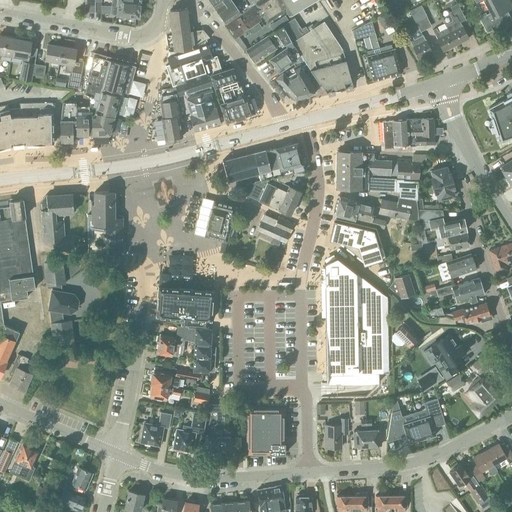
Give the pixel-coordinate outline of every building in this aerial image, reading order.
[(94,12),(95,12),(95,2),(94,0),(85,0),(84,12),(88,12),(94,12)] [(129,9),(140,10),(140,0),(111,0),(111,3),(129,5),(129,9)] [(209,0),(218,11),(225,22),(242,10),(244,12),(245,11),(248,9),(243,0),(209,0)] [(248,9),(245,11),(255,24),(258,21),(260,20),(259,18),(263,15),(267,22),(286,9),(290,15),(315,0),(259,0),(255,3),(256,4),(248,9)] [(480,0),(482,0),(489,13),(490,12),(492,16),(503,10),(503,11),(506,10),(511,6),(508,0),(474,0),(476,2),(480,0)] [(129,5),(111,3),(111,6),(110,14),(117,15),(117,16),(139,18),(140,10),(129,9),(129,5)] [(447,27),(456,45),(468,38),(462,26),(460,22),(466,19),(459,7),(457,3),(450,7),(452,10),(450,11),(455,23),(447,27)] [(422,5),(415,8),(421,20),(428,17),(422,5)] [(167,34),(166,34),(168,51),(169,50),(174,50),(191,48),(205,40),(209,37),(207,34),(203,30),(202,30),(202,29),(195,30),(192,31),(189,31),(186,8),(169,10),(172,33),(167,34)] [(415,8),(410,11),(416,23),(421,20),(415,8)] [(511,19),(506,10),(503,11),(503,10),(492,16),(490,12),(489,13),(487,14),(485,12),(479,16),(487,32),(494,28),(496,31),(499,31),(503,29),(502,28),(504,26),(505,26),(504,23),(511,19)] [(244,12),(227,24),(236,37),(255,24),(245,11),(244,12)] [(392,25),(385,13),(378,18),(385,29),(392,25)] [(268,35),(246,50),(254,62),(276,48),(271,41),(273,39),(275,43),(278,41),(282,46),(285,44),(291,40),(292,41),(308,31),(305,26),(301,29),(294,18),(282,25),(269,34),(267,35),(268,35)] [(369,35),(377,33),(373,20),(370,21),(361,26),(364,37),(369,35)] [(308,31),(292,41),(300,55),(301,55),(306,63),(306,64),(319,83),(320,82),(326,92),(334,90),(335,91),(345,88),(344,87),(353,85),(342,49),(324,21),(308,31)] [(443,51),(456,45),(447,27),(438,31),(436,28),(433,29),(437,39),(443,51)] [(0,53),(11,56),(14,38),(0,35),(0,53)] [(14,38),(11,56),(28,59),(31,41),(30,40),(31,38),(15,35),(15,38),(14,38)] [(412,35),(409,37),(417,55),(416,55),(418,61),(426,57),(425,56),(432,52),(423,35),(414,39),(412,35)] [(170,64),(166,65),(172,86),(175,85),(210,74),(222,71),(217,55),(211,57),(207,45),(205,40),(191,48),(174,50),(169,50),(170,57),(168,58),(170,64)] [(282,50),(270,58),(278,71),(293,61),(293,60),(300,55),(292,41),(291,40),(285,44),(286,45),(281,49),(282,50)] [(58,62),(61,46),(48,44),(45,59),(58,62)] [(392,44),(379,48),(387,76),(401,72),(401,70),(403,69),(401,62),(398,63),(395,49),(394,49),(392,44)] [(61,46),(58,62),(60,62),(60,64),(65,65),(64,71),(70,73),(68,86),(76,88),(79,87),(81,72),(72,70),(73,65),(76,49),(61,46)] [(387,76),(379,48),(368,51),(369,56),(367,57),(371,70),(368,71),(370,78),(373,78),(373,80),(387,76)] [(133,75),(143,77),(147,60),(149,52),(140,50),(133,75)] [(92,60),(86,83),(87,83),(120,91),(121,91),(121,89),(127,66),(128,65),(127,64),(127,61),(115,58),(94,52),(92,60)] [(300,55),(293,60),(293,61),(295,66),(293,67),(300,79),(299,79),(308,95),(309,95),(311,96),(315,93),(315,91),(315,89),(301,66),(306,64),(306,63),(301,55),(300,55)] [(34,75),(36,64),(36,63),(23,61),(20,79),(33,81),(34,75)] [(47,66),(36,64),(34,75),(44,77),(47,66)] [(282,72),(276,77),(277,79),(280,82),(283,86),(282,88),(285,91),(287,91),(288,91),(287,93),(292,99),(296,100),(305,97),(309,95),(308,95),(299,79),(300,79),(293,67),(292,66),(285,70),(283,72),(282,72)] [(233,67),(210,74),(214,87),(237,80),(233,67)] [(213,85),(210,74),(175,85),(179,96),(213,85)] [(119,95),(120,91),(87,83),(86,88),(92,89),(91,90),(99,95),(96,108),(114,112),(115,113),(120,95),(119,95)] [(223,103),(220,104),(221,107),(224,118),(225,118),(226,121),(229,120),(229,121),(235,119),(237,118),(237,117),(238,117),(241,116),(242,115),(243,117),(245,116),(251,114),(251,113),(254,112),(253,109),(249,98),(246,99),(245,95),(242,96),(238,86),(222,91),(223,91),(226,101),(223,102),(223,103)] [(113,116),(114,112),(96,108),(99,95),(91,90),(92,89),(86,88),(84,93),(91,97),(89,105),(89,107),(95,111),(94,117),(91,117),(92,133),(92,134),(109,134),(114,117),(113,116)] [(210,92),(187,99),(191,115),(189,115),(194,130),(220,123),(216,107),(214,108),(210,92)] [(161,95),(160,103),(160,104),(163,118),(162,119),(165,139),(182,136),(178,116),(180,116),(178,101),(176,93),(161,95)] [(511,95),(488,108),(499,141),(511,137),(511,95)] [(89,107),(89,105),(77,106),(76,101),(63,102),(60,119),(61,142),(72,142),(72,134),(76,134),(76,135),(88,134),(88,133),(92,133),(91,117),(94,117),(95,111),(89,107)] [(0,147),(11,145),(12,145),(12,144),(23,143),(24,143),(25,143),(52,142),(53,142),(52,102),(19,103),(19,116),(10,117),(8,104),(0,105),(0,147)] [(392,120),(382,121),(384,147),(409,146),(409,145),(416,145),(426,145),(435,145),(435,136),(426,136),(425,135),(410,135),(409,118),(408,118),(408,119),(392,120)] [(410,135),(425,135),(433,134),(433,118),(409,118),(410,135)] [(253,152),(222,160),(223,164),(228,181),(259,173),(261,180),(267,179),(270,178),(277,176),(282,175),(282,176),(292,173),(305,170),(297,141),(282,145),(282,146),(276,147),(275,147),(274,147),(274,148),(265,150),(265,149),(253,152)] [(375,152),(337,151),(336,187),(360,187),(361,190),(399,191),(399,197),(416,199),(417,199),(418,180),(403,180),(403,179),(396,178),(390,178),(391,161),(375,160),(375,152)] [(511,159),(501,167),(506,176),(511,172),(511,159)] [(418,179),(420,162),(397,161),(396,178),(418,179)] [(433,176),(431,177),(435,193),(437,192),(438,199),(454,195),(452,188),(454,188),(450,172),(448,172),(446,166),(431,170),(433,176)] [(277,176),(274,183),(278,185),(274,193),(295,203),(300,191),(289,186),(283,183),(285,182),(289,180),(292,173),(282,176),(282,175),(277,176)] [(246,184),(242,192),(254,198),(258,200),(269,204),(274,193),(278,185),(274,183),(277,176),(267,179),(261,180),(256,181),(256,183),(246,184)] [(105,264),(123,264),(123,242),(123,237),(123,217),(112,217),(112,192),(94,192),(94,204),(91,204),(91,228),(92,228),(92,236),(88,237),(88,254),(105,254),(105,264)] [(274,193),(269,204),(290,214),(290,213),(295,203),(274,193)] [(46,196),(46,194),(40,202),(40,203),(41,203),(42,210),(41,210),(44,241),(64,240),(62,219),(68,212),(74,211),(74,212),(76,210),(75,205),(73,203),(72,194),(46,196)] [(339,196),(334,216),(354,221),(354,220),(383,228),(385,221),(372,218),(372,215),(370,214),(372,204),(359,200),(359,201),(339,196)] [(381,199),(378,213),(408,219),(419,221),(416,199),(399,197),(398,196),(397,202),(381,199)] [(0,322),(4,324),(0,300),(28,296),(26,288),(35,287),(25,216),(23,199),(9,201),(10,205),(0,206),(0,322)] [(206,228),(206,229),(204,236),(227,242),(236,206),(213,200),(211,208),(209,214),(207,223),(206,228)] [(436,254),(435,246),(434,238),(447,234),(466,230),(463,218),(445,222),(442,210),(418,208),(421,241),(421,245),(423,257),(436,254)] [(277,220),(264,214),(257,230),(272,237),(270,242),(278,246),(281,240),(285,242),(294,223),(279,216),(277,220)] [(367,264),(385,258),(376,227),(335,217),(331,235),(367,264)] [(434,238),(435,246),(443,245),(443,248),(449,246),(450,249),(469,246),(466,232),(448,236),(447,234),(434,238)] [(492,259),(511,253),(511,242),(488,250),(492,259)] [(496,272),(506,269),(506,268),(505,266),(511,263),(511,253),(492,259),(495,271),(496,272)] [(272,254),(268,266),(277,269),(281,256),(272,254)] [(437,256),(438,264),(452,260),(451,254),(437,256)] [(438,264),(437,264),(442,279),(475,268),(470,254),(452,260),(438,264)] [(324,263),(326,383),(321,383),(321,384),(379,383),(378,373),(388,372),(387,297),(337,257),(324,263)] [(44,263),(48,288),(52,288),(52,290),(49,308),(51,323),(54,345),(74,342),(71,320),(62,321),(61,311),(70,312),(77,308),(78,300),(74,294),(61,291),(60,284),(65,283),(62,261),(44,263)] [(396,279),(389,287),(401,297),(402,299),(416,295),(409,274),(396,278),(396,279)] [(436,289),(435,289),(437,295),(437,297),(451,293),(454,292),(455,298),(456,302),(468,299),(469,302),(477,299),(476,296),(483,294),(481,286),(481,285),(481,283),(480,279),(479,278),(478,277),(452,285),(452,286),(451,284),(436,289)] [(156,314),(156,316),(157,316),(182,318),(181,324),(181,325),(202,327),(207,327),(207,326),(207,325),(206,325),(206,326),(204,326),(205,321),(208,321),(208,320),(209,320),(211,320),(211,319),(212,308),(212,297),(213,291),(202,290),(202,288),(202,283),(170,280),(169,286),(169,287),(159,286),(158,286),(158,288),(156,314)] [(434,283),(422,286),(424,293),(427,292),(430,291),(430,290),(435,289),(436,289),(434,283)] [(407,312),(392,295),(392,313),(407,312)] [(489,314),(485,302),(462,309),(462,308),(451,311),(443,312),(441,305),(424,310),(426,317),(444,316),(453,319),(454,320),(464,317),(465,321),(473,319),(473,320),(480,318),(480,317),(489,314)] [(412,329),(405,322),(394,333),(408,347),(417,338),(410,331),(412,329)] [(184,339),(185,326),(178,325),(176,337),(174,337),(160,334),(160,335),(157,335),(156,341),(159,342),(157,349),(166,351),(166,355),(171,355),(171,354),(177,355),(177,353),(181,354),(184,339)] [(193,358),(193,371),(209,372),(210,359),(209,359),(209,356),(210,356),(210,346),(209,346),(209,344),(210,344),(211,328),(196,328),(194,343),(194,345),(193,356),(194,356),(194,358),(193,358)] [(432,346),(424,351),(432,364),(435,362),(446,379),(457,372),(455,370),(464,365),(459,358),(463,355),(462,354),(465,352),(460,344),(457,346),(449,333),(431,345),(432,346)] [(0,338),(0,370),(11,343),(0,338)] [(478,372),(477,372),(472,375),(474,379),(495,365),(488,354),(472,364),(478,372)] [(20,395),(29,377),(14,369),(5,388),(20,395)] [(153,373),(152,382),(168,385),(178,387),(178,386),(179,378),(180,377),(186,378),(189,378),(199,380),(201,373),(191,371),(177,369),(175,374),(170,373),(165,372),(163,371),(162,373),(154,371),(153,373)] [(435,369),(417,380),(424,390),(441,378),(435,369)] [(453,393),(465,385),(460,375),(446,383),(453,393)] [(478,382),(465,394),(473,403),(470,406),(471,408),(478,416),(500,396),(483,378),(482,378),(481,377),(477,380),(478,382)] [(153,384),(151,396),(157,397),(157,398),(165,400),(166,396),(166,397),(167,393),(172,394),(172,395),(180,396),(182,397),(183,390),(181,390),(173,388),(173,389),(168,388),(168,385),(152,382),(151,383),(153,384)] [(201,393),(194,391),(193,400),(207,403),(209,394),(201,393)] [(414,412),(422,439),(434,435),(435,435),(435,433),(434,433),(432,425),(435,424),(435,426),(445,423),(437,398),(424,402),(428,415),(416,419),(414,412)] [(353,413),(361,413),(361,400),(353,400),(353,413)] [(247,408),(247,454),(285,454),(285,442),(284,442),(284,408),(247,408)] [(391,412),(387,439),(387,441),(388,440),(387,439),(393,437),(394,439),(403,436),(402,434),(405,433),(408,442),(408,443),(409,443),(409,442),(422,439),(414,412),(402,416),(400,410),(391,412)] [(142,433),(140,438),(141,439),(141,441),(144,442),(145,443),(150,444),(151,443),(160,445),(163,427),(169,428),(172,414),(161,412),(158,425),(144,423),(143,432),(142,433)] [(194,412),(192,424),(204,426),(206,414),(194,412)] [(209,438),(209,447),(211,447),(211,454),(223,454),(223,435),(223,424),(224,424),(224,412),(217,412),(217,424),(214,424),(214,432),(216,432),(216,437),(209,438)] [(340,424),(325,424),(325,447),(341,447),(341,434),(348,434),(348,417),(340,417),(340,424)] [(223,435),(223,454),(237,454),(237,447),(239,447),(239,437),(230,437),(230,435),(230,432),(231,432),(231,424),(224,424),(223,424),(223,435)] [(182,430),(177,429),(173,447),(175,448),(176,449),(182,450),(183,449),(192,451),(195,432),(196,427),(189,426),(183,425),(182,430)] [(366,430),(367,446),(372,445),(374,447),(378,447),(379,446),(379,444),(380,444),(379,438),(380,438),(379,429),(378,429),(366,430)] [(363,446),(367,446),(366,430),(355,431),(353,431),(354,440),(355,440),(355,446),(356,446),(357,447),(358,448),(361,448),(363,446)] [(31,447),(23,443),(15,460),(23,463),(18,475),(28,479),(34,467),(32,466),(39,450),(37,449),(36,448),(33,446),(31,447)] [(486,450),(493,464),(505,457),(511,469),(511,453),(508,447),(502,450),(498,443),(486,450)] [(497,471),(493,464),(486,450),(473,457),(477,464),(470,467),(478,481),(484,477),(481,471),(487,467),(491,474),(497,471)] [(12,454),(6,451),(1,462),(7,465),(12,454)] [(469,477),(460,464),(449,471),(458,485),(463,482),(468,488),(475,484),(470,477),(469,477)] [(64,488),(85,497),(82,495),(85,488),(92,473),(79,467),(72,482),(66,479),(63,487),(64,487),(63,487),(65,488),(64,488)] [(487,497),(479,484),(469,491),(478,503),(487,497)] [(276,509),(277,511),(285,510),(284,502),(281,485),(267,488),(271,510),(276,509)] [(49,503),(53,492),(38,486),(34,497),(49,503)] [(80,510),(85,497),(64,488),(62,495),(59,494),(56,499),(59,500),(59,501),(71,506),(72,508),(76,509),(78,509),(80,510)] [(267,488),(257,489),(261,511),(265,511),(276,511),(277,511),(276,509),(271,510),(267,488)] [(144,494),(129,490),(125,508),(140,511),(144,494)] [(297,496),(296,496),(296,511),(310,511),(310,496),(305,496),(305,494),(297,494),(297,496)] [(337,511),(346,511),(346,507),(352,507),(352,495),(336,495),(336,506),(338,506),(337,511)] [(364,495),(352,495),(352,507),(351,511),(363,511),(366,511),(366,506),(367,506),(367,496),(364,496),(364,495)] [(385,506),(391,506),(391,495),(375,495),(375,506),(377,506),(377,511),(385,511),(385,506)] [(391,495),(391,506),(397,506),(397,511),(405,511),(405,506),(406,506),(406,495),(403,495),(391,495)] [(174,511),(176,500),(163,498),(162,506),(158,505),(156,511),(174,511)] [(234,501),(235,511),(249,511),(248,500),(234,501)] [(183,511),(196,511),(198,503),(185,501),(183,511)] [(235,511),(234,501),(222,503),(222,511),(235,511)] [(49,511),(65,511),(66,509),(57,507),(58,503),(51,502),(49,511)] [(222,511),(222,503),(210,504),(211,511),(222,511)] [(456,503),(442,511),(459,511),(461,511),(456,503)]
